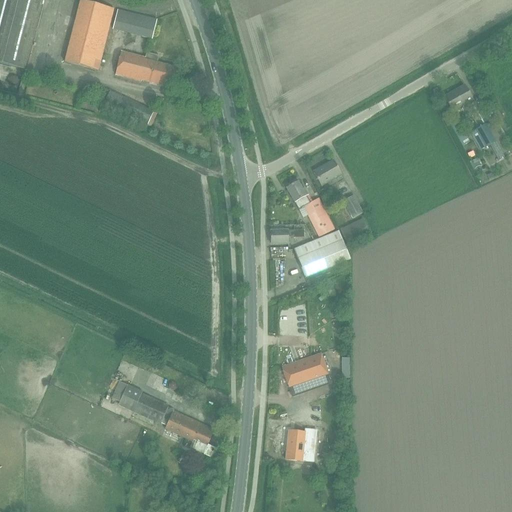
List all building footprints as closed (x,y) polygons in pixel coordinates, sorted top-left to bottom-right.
[(0,0),(0,63),(28,70),(45,0),(0,0)] [(99,71),(114,9),(80,1),(65,62),(99,71)] [(113,29),(152,39),(157,21),(118,11),(113,29)] [(141,82),(141,80),(170,88),(175,68),(157,63),(159,56),(147,53),(145,59),(121,52),(115,75),(141,82)] [(464,86),(456,91),(444,97),(452,111),(472,100),(464,86)] [(153,112),(109,91),(103,106),(147,126),(153,112)] [(467,137),(456,117),(456,116),(448,120),(460,141),(467,137)] [(486,148),(496,142),(486,124),(476,130),(486,148)] [(313,172),(322,187),(342,175),(333,160),(313,172)] [(309,201),(306,197),(307,196),(305,190),(303,191),(299,183),(287,189),(299,212),(304,209),(308,216),(307,216),(319,238),(334,230),(318,199),(312,202),(311,200),(309,201)] [(353,219),(363,213),(353,196),(343,202),(353,219)] [(348,246),(370,235),(363,219),(340,230),(348,246)] [(304,231),(271,231),(271,245),(288,244),(288,238),(293,238),(294,238),(304,238),(304,231)] [(350,259),(346,248),(339,231),(293,250),(305,278),(350,259)] [(331,384),(326,369),(326,368),(321,354),(282,368),(292,397),(331,384)] [(119,404),(134,411),(166,426),(165,429),(193,442),(194,440),(207,446),(214,430),(173,412),(174,410),(141,395),(142,392),(119,382),(112,398),(120,402),(119,404)] [(289,431),(286,460),(303,462),(305,433),(289,431)]
